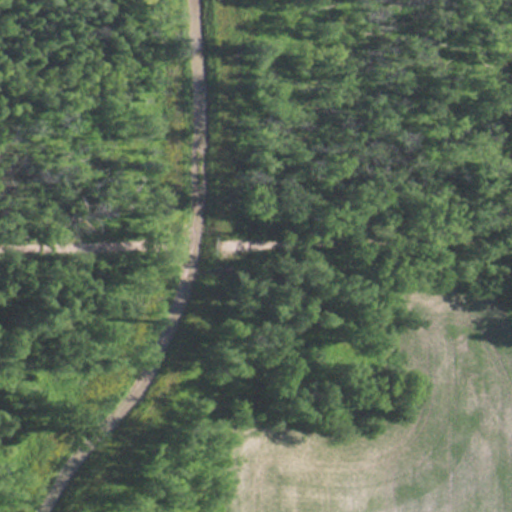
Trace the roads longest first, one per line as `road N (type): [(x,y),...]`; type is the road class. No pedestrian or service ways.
road 1 (residential): [(208,256),(511,248)]
road 2 (residential): [(0,258),(170,256)]
